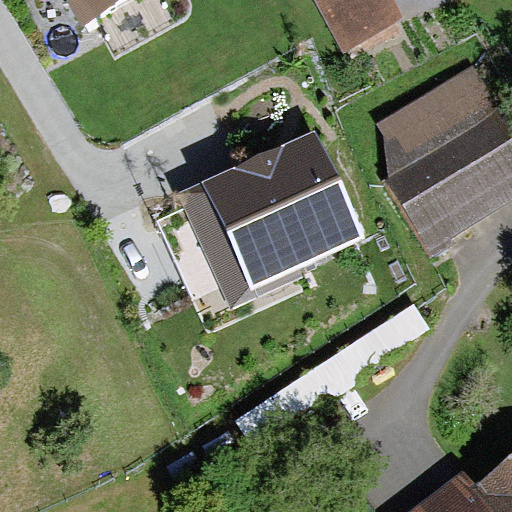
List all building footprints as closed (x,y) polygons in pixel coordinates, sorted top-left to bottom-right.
[(73,0),(92,32),(149,0),(73,0)] [(312,0),(345,58),(405,24),(391,0),(312,0)] [(511,160),(479,95),(388,139),(445,255),(511,222),(511,160)] [(315,141),(179,204),(231,315),(367,252),(315,141)] [(511,511),(511,493),(485,511),(511,511)]
